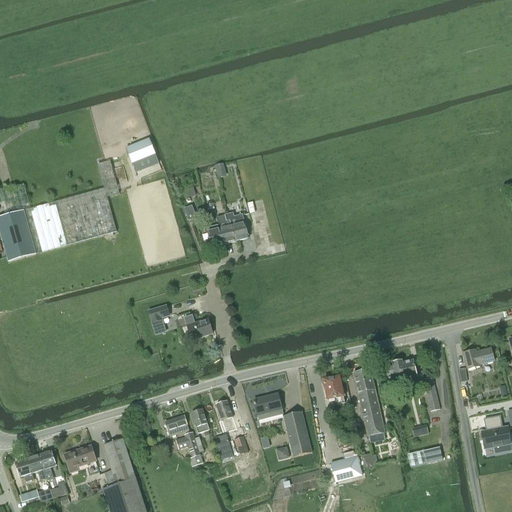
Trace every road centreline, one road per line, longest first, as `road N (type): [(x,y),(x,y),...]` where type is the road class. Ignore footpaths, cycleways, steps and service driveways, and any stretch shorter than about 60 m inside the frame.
road 1 (tertiary): [(0,441),(29,440),(231,378),(449,328)]
road 2 (unknown): [(231,378),(209,277),(267,249),(251,183)]
road 3 (residential): [(481,511),(449,328)]
